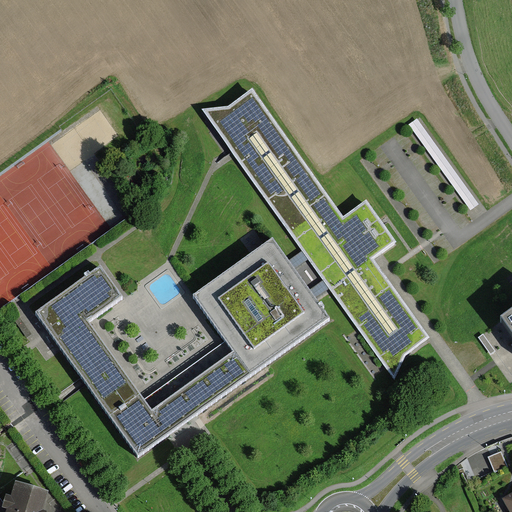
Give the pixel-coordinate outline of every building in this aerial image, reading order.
[(378,259),(395,247),(366,206),(342,224),(250,95),(227,111),(202,113),(393,382),(404,360),(428,343),(372,263),(378,259)] [(470,212),(478,207),(472,194),(464,198),(470,212)] [(36,318),(140,462),(333,324),(275,243),(195,300),(236,358),(153,417),(88,327),(122,302),(100,272),(36,318)] [(511,313),(500,322),(511,338),(511,313)] [(488,459),(495,474),(509,468),(501,453),(488,459)] [(44,511),(42,511),(48,493),(15,483),(11,498),(6,497),(2,510),(7,511),(6,511),(44,511)]
